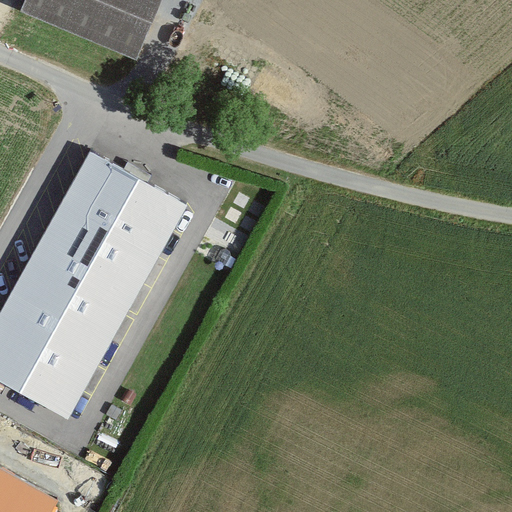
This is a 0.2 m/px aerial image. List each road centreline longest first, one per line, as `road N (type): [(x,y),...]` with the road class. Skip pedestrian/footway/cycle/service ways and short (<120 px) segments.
road 1 (unclassified): [(0,57),(169,126),(349,184),(511,219)]
road 2 (unknown): [(0,393),(68,430),(88,424),(97,410),(211,190),(208,177),(175,154),(169,126)]
road 3 (unknown): [(77,89),(0,251)]
